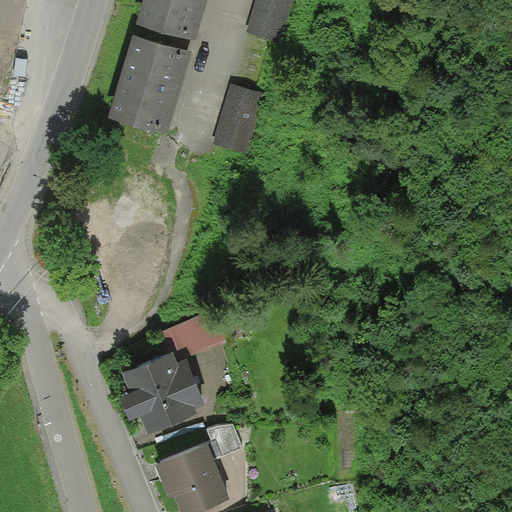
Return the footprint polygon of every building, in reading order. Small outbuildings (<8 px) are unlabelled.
[(195,34),(204,0),(146,0),(141,18),(195,34)] [(293,0),(259,0),(252,26),(282,36),(293,0)] [(167,126),(190,50),(136,34),(113,110),(167,126)] [(263,94),(232,85),(216,137),(247,146),(263,94)] [(170,347),(175,357),(186,353),(228,339),(215,308),(163,330),(170,347)] [(170,347),(126,365),(133,382),(122,387),(132,411),(143,407),(149,422),(194,404),(193,400),(204,396),(186,353),(175,357),(170,347)] [(220,455),(244,446),(234,418),(210,427),(220,455)] [(205,438),(163,457),(185,508),(227,490),(205,438)]
